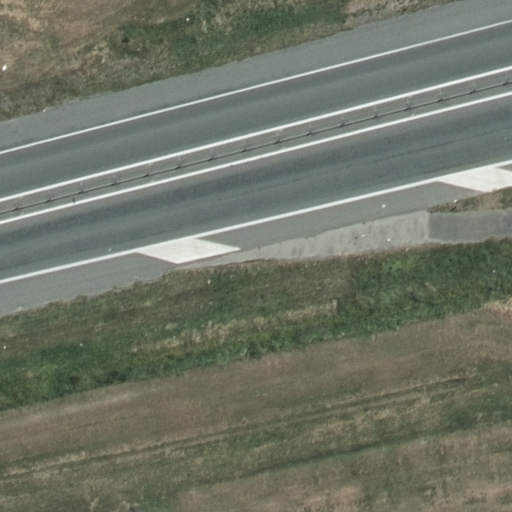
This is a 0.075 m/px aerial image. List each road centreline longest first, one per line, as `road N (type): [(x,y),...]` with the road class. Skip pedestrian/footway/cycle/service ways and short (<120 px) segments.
road 1 (trunk): [(0,180),(511,43)]
road 2 (trunk): [(511,122),(0,249)]
